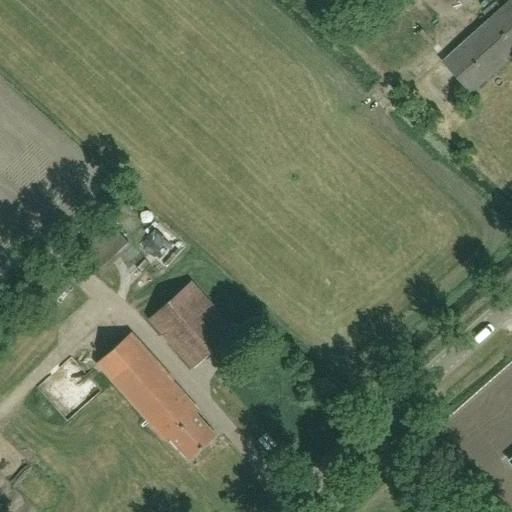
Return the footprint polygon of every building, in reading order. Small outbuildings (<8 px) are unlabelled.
[(511,0),(459,0),(465,6),(472,0),(510,0),(442,61),(471,93),(511,55),(511,0)] [(172,268),(190,248),(161,221),(143,241),(172,268)] [(102,275),(131,248),(111,224),(82,251),(102,275)] [(52,304),(70,287),(57,274),(40,291),(52,304)] [(191,368),(233,331),(190,283),(148,320),(191,368)] [(42,358),(56,347),(39,325),(25,336),(42,358)] [(188,459),(215,435),(196,413),(199,411),(130,334),(97,363),(166,440),(169,437),(188,459)] [(63,389),(58,398),(79,410),(84,401),(63,389)]
